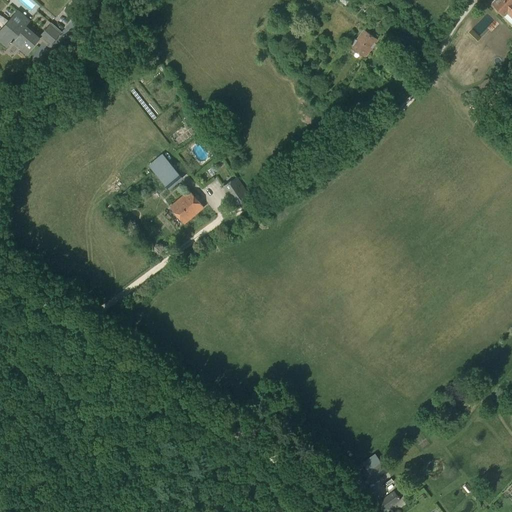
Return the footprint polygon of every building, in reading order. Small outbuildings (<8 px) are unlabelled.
[(511,0),(495,0),(492,3),(505,15),(507,13),(511,17),(511,0)] [(26,53),(39,39),(25,26),(29,22),(17,12),(0,31),(0,39),(7,46),(10,42),(11,43),(13,42),(26,53)] [(61,33),(50,24),(40,36),(50,45),(61,33)] [(419,35),(404,26),(398,36),(411,45),(419,35)] [(365,58),(378,41),(363,30),(351,47),(365,58)] [(166,187),(179,176),(164,159),(151,170),(166,187)] [(237,205),(250,196),(237,177),(224,186),(237,205)] [(184,224),(203,208),(189,191),(170,207),(184,224)] [(371,464),(362,471),(371,483),(388,470),(375,454),(367,460),(371,464)] [(383,510),(399,499),(394,491),(377,502),(383,510)]
